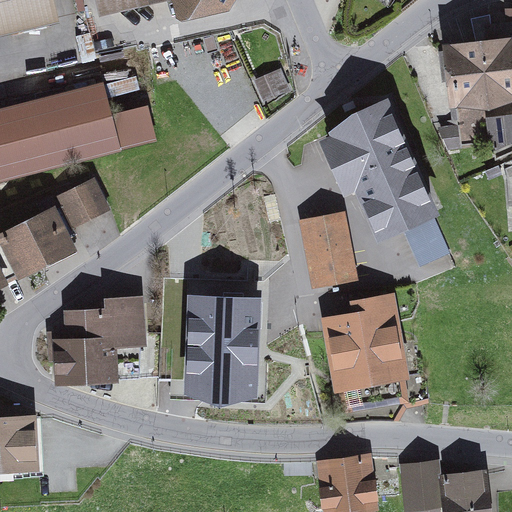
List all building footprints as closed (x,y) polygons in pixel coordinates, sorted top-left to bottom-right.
[(0,0),(0,30),(52,19),(48,0),(0,0)] [(231,0),(178,0),(181,12),(196,8),(197,13),(227,6),(231,0)] [(491,28),(492,28),(490,14),(471,20),(477,45),(493,43),(491,28)] [(493,46),(441,52),(443,67),(451,66),(455,98),(498,93),(498,96),(511,94),(511,31),(511,26),(492,28),(491,28),(493,43),(493,46)] [(280,70),(265,77),(274,95),(288,89),(280,70)] [(134,78),(0,111),(0,178),(153,140),(145,108),(111,116),(106,97),(137,90),(134,78)] [(384,105),(333,128),(381,235),(404,225),(431,213),(432,212),(384,105)] [(511,118),(490,121),(493,141),(511,133),(511,118)] [(461,146),(458,128),(441,129),(448,147),(461,146)] [(94,181),(59,198),(63,207),(72,226),(108,208),(94,181)] [(63,207),(0,238),(0,249),(14,277),(67,250),(62,241),(76,234),(72,226),(63,207)] [(431,213),(404,225),(422,264),(449,252),(431,213)] [(338,217),(311,222),(323,281),(350,276),(338,217)] [(0,249),(0,283),(14,277),(0,249)] [(210,307),(193,307),(190,382),(252,384),(255,309),(236,309),(237,300),(210,299),(210,307)] [(58,343),(136,339),(141,339),(139,301),(110,302),(110,313),(67,315),(68,332),(58,332),(58,343)] [(360,320),(331,325),(339,368),(336,368),(341,423),(375,420),(395,420),(404,405),(429,399),(425,352),(416,354),(413,340),(395,344),(387,303),(358,308),(360,320)] [(136,339),(58,343),(50,344),(51,360),(59,361),(60,379),(135,375),(136,339)] [(0,467),(33,466),(31,418),(0,419),(0,467)] [(362,458),(321,464),(327,511),(375,505),(372,482),(365,482),(362,458)] [(438,511),(433,462),(406,465),(411,511),(438,511)] [(487,511),(482,473),(443,478),(447,511),(487,511)]
